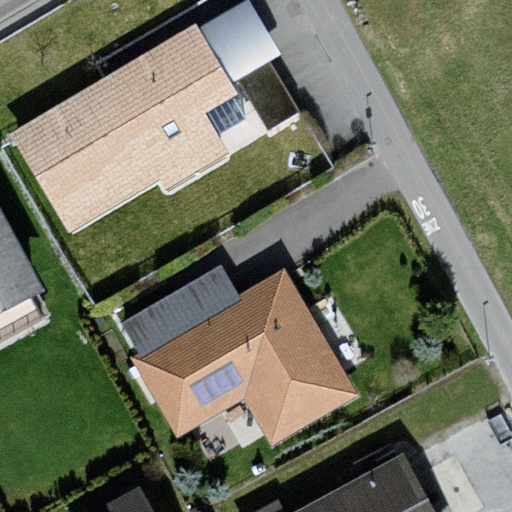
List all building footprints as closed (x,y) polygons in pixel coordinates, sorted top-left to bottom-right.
[(250,138),(187,33),(3,142),(65,247),(250,138)] [(0,239),(0,315),(31,298),(0,239)] [(351,399),(276,274),(123,365),(171,446),(239,406),(265,450),(351,399)] [(420,511),(391,458),(291,511),(420,511)] [(148,511),(133,483),(88,507),(91,511),(148,511)]
